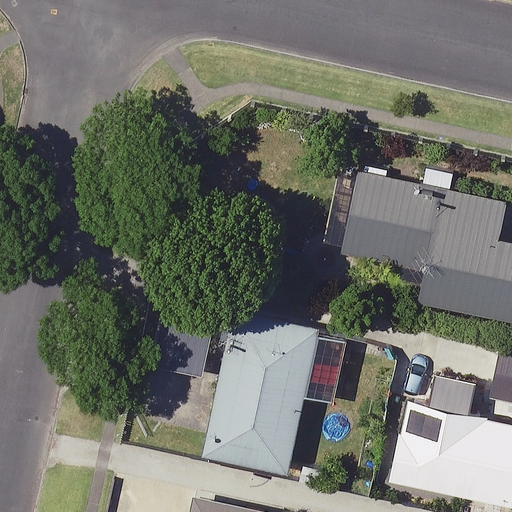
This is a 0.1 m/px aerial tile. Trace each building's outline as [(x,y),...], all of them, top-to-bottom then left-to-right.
[(498,191),(353,161),(336,242),(417,259),(411,287),(508,307),(511,288),(511,230),(491,226),(498,191)] [(209,305),(157,294),(145,352),(196,364),(209,305)] [(224,296),(194,442),(281,460),(312,314),(224,296)] [(511,339),(495,335),(484,386),(511,392),(511,339)] [(511,411),(400,387),(382,468),(511,496),(511,411)] [(265,511),(268,499),(188,482),(181,511),(265,511)]
